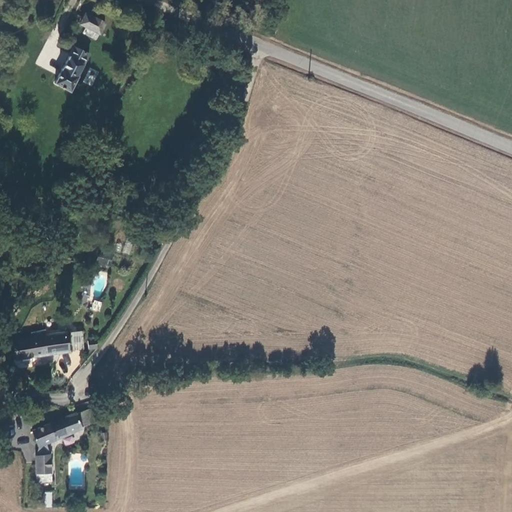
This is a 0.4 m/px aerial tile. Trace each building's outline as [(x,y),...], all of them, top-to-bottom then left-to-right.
[(82,29),(78,36),(90,42),(100,23),(82,15),(76,25),(82,29)] [(69,49),(50,84),(64,92),(77,67),(82,57),(69,49)] [(92,62),(82,57),(77,67),(87,73),(92,62)] [(114,257),(104,254),(101,263),(111,266),(114,257)] [(93,300),(91,310),(99,311),(101,302),(93,300)] [(70,332),(72,351),(85,349),(82,331),(70,332)] [(14,364),(47,361),(45,341),(44,336),(32,337),(33,342),(12,344),(14,364)] [(67,339),(45,341),(47,361),(68,359),(67,339)] [(95,343),(88,343),(87,351),(95,351),(95,343)] [(74,419),(33,436),(30,437),(36,454),(52,448),(81,436),(80,434),(80,433),(92,428),(86,415),(76,419),(74,420),(74,419)] [(98,440),(101,447),(107,446),(105,437),(98,440)] [(48,479),(47,462),(34,464),(36,489),(51,487),(50,479),(48,479)]
